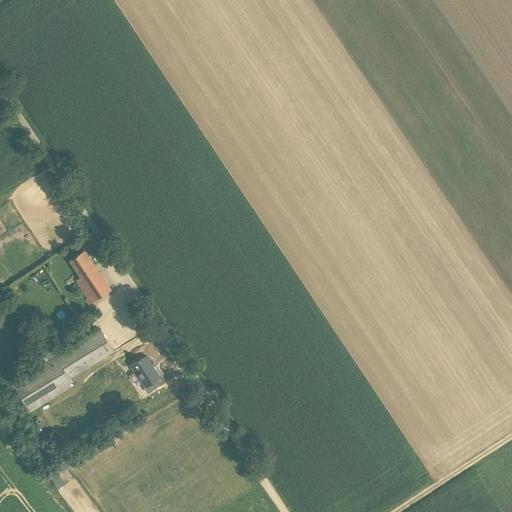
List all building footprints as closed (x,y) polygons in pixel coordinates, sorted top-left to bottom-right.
[(89,304),(110,290),(84,250),(70,259),(81,276),(77,280),(83,290),(81,291),(89,304)] [(129,347),(143,338),(126,310),(112,318),(129,347)] [(115,351),(101,329),(57,356),(46,362),(12,383),(30,411),(73,385),(69,378),(115,351)] [(41,353),(46,362),(57,356),(52,347),(41,353)] [(132,365),(133,366),(133,367),(144,384),(149,381),(151,384),(153,385),(152,386),(154,389),(158,386),(155,381),(161,377),(154,366),(155,365),(153,362),(152,363),(146,355),(140,359),(140,358),(138,360),(132,365)]
